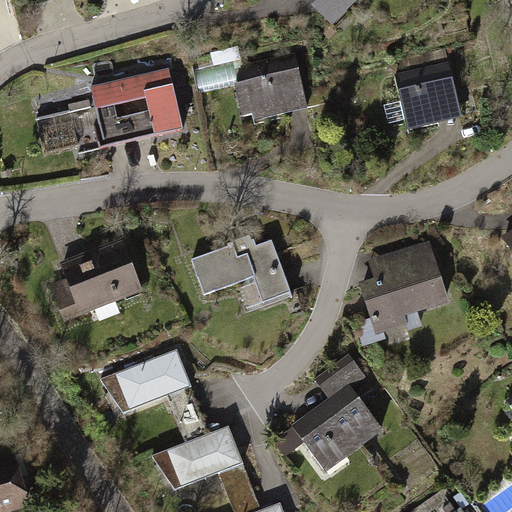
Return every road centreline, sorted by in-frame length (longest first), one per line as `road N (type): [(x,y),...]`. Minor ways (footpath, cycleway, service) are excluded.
road 1 (residential): [(0,210),(152,187),(248,190),(354,210)]
road 2 (residential): [(354,210),(320,329),(246,410)]
road 3 (residential): [(121,511),(0,326)]
road 4 (residential): [(0,72),(43,49),(194,0)]
road 5 (residential): [(354,210),(416,207),(511,159)]
